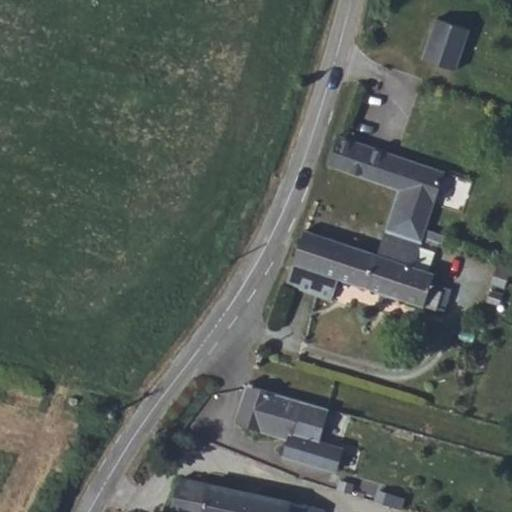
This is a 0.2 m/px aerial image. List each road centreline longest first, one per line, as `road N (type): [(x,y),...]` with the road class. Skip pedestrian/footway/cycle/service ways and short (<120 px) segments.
road 1 (tertiary): [(88,511),(278,231),(324,111),(353,0)]
road 2 (unknown): [(234,302),(328,355),(418,373),(440,354),(459,315),(463,281),(451,266)]
road 3 (track): [(202,353),(511,442)]
road 4 (unknown): [(105,482),(140,485),(216,467),(370,511)]
road 5 (track): [(0,355),(155,405)]
